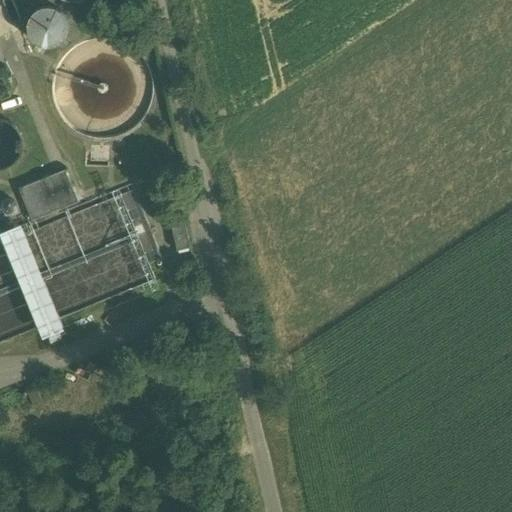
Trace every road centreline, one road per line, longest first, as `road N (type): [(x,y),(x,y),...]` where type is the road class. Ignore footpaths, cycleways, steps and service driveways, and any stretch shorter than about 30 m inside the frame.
road 1 (track): [(272,511),(159,0)]
road 2 (unclassified): [(0,383),(226,295)]
road 3 (unclassified): [(0,14),(58,160)]
